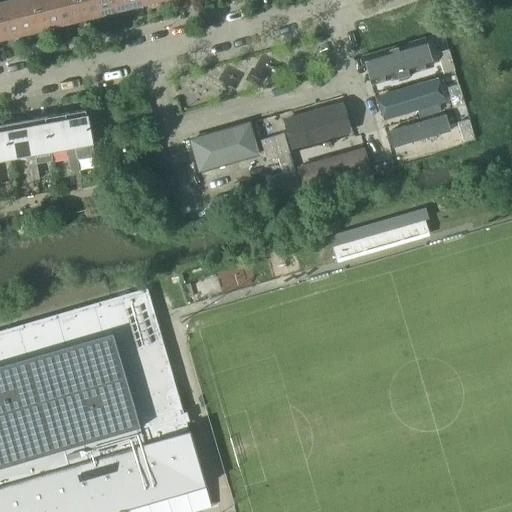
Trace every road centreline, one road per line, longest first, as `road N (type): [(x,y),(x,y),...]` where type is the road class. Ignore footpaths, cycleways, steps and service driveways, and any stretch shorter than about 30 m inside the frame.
road 1 (residential): [(330,2),(147,53)]
road 2 (residential): [(353,80),(171,133)]
road 3 (residential): [(147,53),(0,84)]
